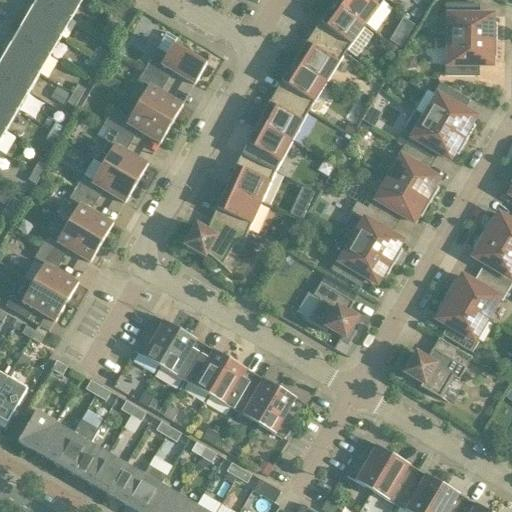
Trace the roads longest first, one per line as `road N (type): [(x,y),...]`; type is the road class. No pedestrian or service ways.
road 1 (residential): [(357,398),(146,266),(238,112),(257,45)]
road 2 (residential): [(357,398),(511,128)]
road 3 (residential): [(511,489),(357,398)]
